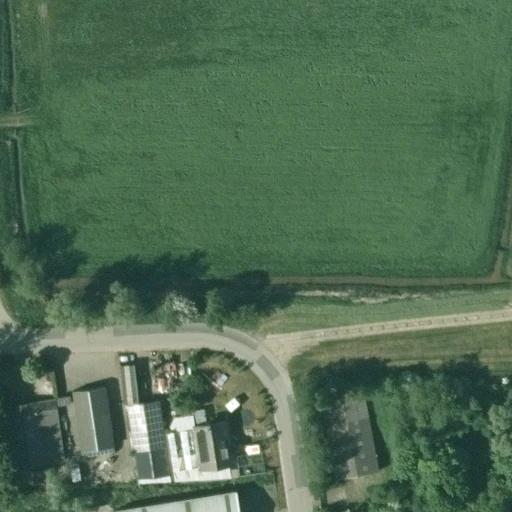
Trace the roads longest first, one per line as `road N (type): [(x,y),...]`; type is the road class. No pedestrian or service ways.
road 1 (unclassified): [(299,511),(277,385),(236,344),(176,336),(0,342)]
road 2 (track): [(511,314),(314,335),(257,358)]
